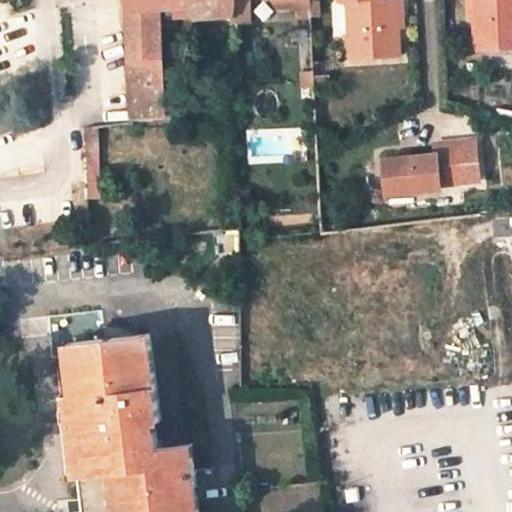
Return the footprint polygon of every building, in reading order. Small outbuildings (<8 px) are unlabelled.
[(234,0),(196,3),(196,14),(233,13),(234,0)] [(233,0),(234,0),(233,13),(232,22),(250,20),(248,0),(274,0),(278,8),(298,7),(299,15),(312,15),(310,0),(233,0)] [(399,55),(398,27),(396,0),(341,0),(342,0),(349,0),(352,58),(399,55)] [(404,0),(396,0),(398,27),(406,27),(404,0)] [(511,0),(476,0),(479,47),(511,45),(511,0)] [(128,7),(129,29),(161,29),(160,5),(128,7)] [(299,27),(300,50),(314,49),(312,15),(299,15),(295,16),(295,27),(299,27)] [(162,98),(161,29),(129,29),(131,98),(162,98)] [(300,50),(301,71),(315,71),(314,49),(300,50)] [(301,71),(302,86),(315,85),(315,71),(301,71)] [(315,85),(302,86),(302,99),(316,98),(315,85)] [(163,119),(162,98),(131,98),(131,119),(163,119)] [(163,129),(163,119),(131,119),(131,121),(132,130),(163,129)] [(386,160),(389,191),(440,186),(439,182),(461,180),(458,146),(436,147),(437,154),(386,160)] [(85,156),(86,183),(100,183),(100,156),(85,156)] [(86,197),(100,196),(100,183),(86,183),(86,197)] [(357,328),(370,327),(387,327),(400,326),(396,241),(353,243),(357,328)] [(79,313),(81,330),(104,327),(102,310),(79,313)] [(84,510),(84,511),(199,511),(194,469),(160,472),(157,447),(154,420),(159,419),(149,333),(69,342),(75,394),(70,394),(72,409),(73,422),(82,498),(84,510)] [(59,410),(60,423),(73,422),(72,409),(59,410)] [(191,444),(157,447),(160,472),(194,469),(191,444)] [(69,499),(70,511),(84,510),(82,498),(69,499)]
